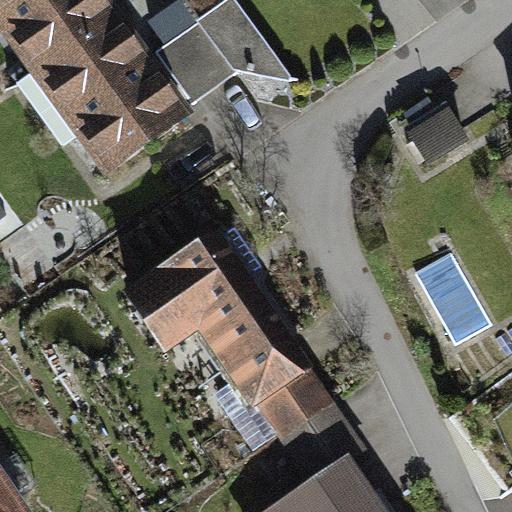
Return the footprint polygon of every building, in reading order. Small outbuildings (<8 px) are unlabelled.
[(0,0),(0,20),(39,73),(113,19),(99,0),(0,0)] [(152,25),(165,43),(198,20),(184,1),(152,25)] [(113,19),(39,73),(110,170),(184,115),(113,19)] [(158,55),(194,105),(237,74),(200,24),(158,55)] [(465,139),(450,115),(413,139),(428,163),(465,139)] [(287,343),(218,243),(133,301),(165,347),(204,320),(241,374),(287,343)] [(0,485),(13,504),(37,487),(15,455),(0,465),(0,485)] [(378,511),(346,465),(277,511),(378,511)] [(0,511),(18,511),(13,504),(0,485),(0,511)]
